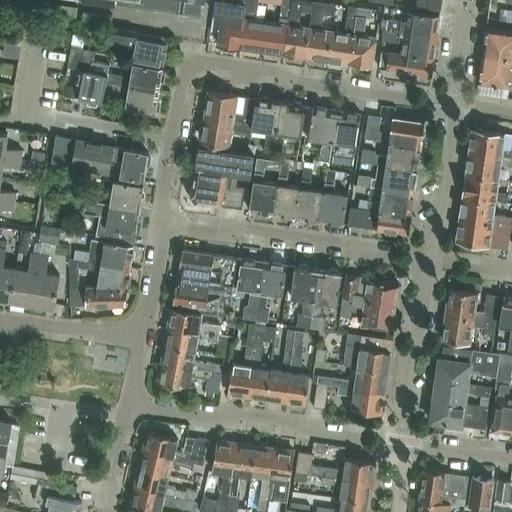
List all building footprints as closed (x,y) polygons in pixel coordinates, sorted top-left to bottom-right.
[(83,0),(83,1),(115,5),(115,3),(201,15),(202,0),(83,0)] [(214,0),(213,13),(221,14),(217,43),(239,47),(245,0),(214,0)] [(245,0),(239,47),(260,50),(265,20),(256,19),(258,0),(245,0)] [(281,0),(278,22),(265,20),(260,50),(283,53),(291,0),(281,0)] [(291,0),(283,53),(305,57),(310,26),(309,26),(299,25),(301,10),(311,12),(312,12),(314,1),(306,0),(291,0)] [(440,10),(441,6),(441,0),(416,0),(415,6),(440,10)] [(310,26),(305,57),(327,60),(331,29),(321,27),(323,13),(334,15),(335,4),(314,1),(312,12),(311,12),(309,26),(310,26)] [(327,60),(348,63),(357,7),(348,5),(344,31),(331,29),(327,60)] [(348,63),(371,66),(376,36),(364,34),(366,17),(370,18),(371,9),(357,7),(348,63)] [(511,10),(501,8),(499,19),(510,21),(511,10)] [(83,10),(82,22),(111,25),(112,14),(83,10)] [(439,15),(406,10),(404,21),(383,18),(381,29),(383,29),(436,37),(439,15)] [(165,42),(166,37),(108,27),(106,40),(134,45),(132,59),(163,64),(167,42),(165,42)] [(511,30),(496,28),(486,27),(482,55),(511,59),(511,30)] [(383,29),(383,33),(382,38),(397,40),(397,41),(401,42),(400,51),(388,50),(388,51),(433,58),(436,37),(383,29)] [(73,33),(71,47),(82,49),(84,35),(73,33)] [(11,43),(9,56),(17,58),(20,45),(11,43)] [(83,70),(80,88),(78,98),(87,100),(88,103),(96,105),(98,102),(101,103),(103,93),(104,90),(105,81),(107,73),(91,70),(94,51),(82,49),(71,47),(67,67),(83,70)] [(381,50),(378,67),(431,75),(433,58),(388,51),(381,50)] [(511,59),(482,55),(478,82),(493,84),(493,85),(496,85),(510,87),(511,77),(511,72),(511,59)] [(125,79),(125,75),(107,72),(107,73),(105,81),(158,90),(160,82),(163,81),(165,73),(162,71),(162,68),(132,62),(129,80),(125,79)] [(125,108),(151,113),(155,114),(155,111),(158,109),(160,101),(157,99),(158,90),(105,81),(104,90),(128,94),(127,98),(125,108)] [(65,95),(75,97),(77,88),(67,86),(65,95)] [(256,97),(256,98),(237,95),(208,90),(207,94),(204,96),(203,102),(205,105),(204,116),(252,123),(253,113),(256,97)] [(253,113),(252,123),(250,135),(251,135),(252,127),(269,130),(268,134),(266,134),(264,151),(273,152),(281,101),(272,100),(269,99),(268,96),(261,95),(259,98),(256,97),(253,113)] [(284,132),(300,135),(304,115),(305,105),(302,104),(300,101),(294,100),(292,103),(289,102),(281,101),(273,152),(282,154),(285,137),(283,136),(284,132)] [(313,106),(312,116),(308,137),(324,140),(324,145),(321,146),(319,160),(329,161),(337,109),(313,106)] [(359,123),(361,113),(337,109),(329,161),(352,164),(359,123)] [(381,116),(379,115),(368,114),(367,124),(365,137),(389,141),(389,142),(420,146),(421,139),(422,139),(424,122),(392,118),(390,132),(379,130),(381,116)] [(250,135),(252,123),(204,116),(202,127),(198,129),(197,135),(200,138),(199,142),(229,146),(231,136),(231,132),(250,135)] [(468,152),(511,158),(511,134),(505,134),(483,131),(480,128),(476,130),(472,129),(468,152)] [(0,131),(0,154),(20,158),(21,149),(5,146),(7,133),(0,131)] [(76,138),(62,136),(55,134),(54,144),(51,162),(71,166),(76,138)] [(114,146),(100,143),(76,138),(71,166),(109,173),(114,146)] [(387,155),(374,153),(373,162),(385,164),(385,165),(417,169),(420,146),(389,142),(387,155)] [(249,144),(247,151),(254,153),(256,145),(249,144)] [(250,177),(254,154),(248,153),(247,152),(199,145),(193,182),(192,184),(190,184),(189,194),(191,194),(191,195),(190,196),(194,202),(195,201),(196,201),(196,203),(206,205),(206,203),(207,203),(220,205),(221,205),(227,205),(241,208),(243,198),(244,188),(234,186),(235,175),(250,177)] [(32,148),(31,157),(44,159),(45,150),(32,148)] [(119,175),(133,178),(143,180),(145,168),(146,168),(146,167),(149,164),(150,157),(148,154),(148,152),(124,148),(119,175)] [(362,151),(361,160),(373,162),(374,153),(362,151)] [(465,174),(498,178),(501,164),(511,166),(511,165),(511,158),(468,152),(465,174)] [(0,154),(0,176),(2,164),(19,166),(20,158),(0,154)] [(281,158),(267,155),(266,160),(257,158),(254,179),(249,209),(259,211),(261,214),(267,215),(270,212),(273,213),(281,162),(281,158)] [(20,158),(19,166),(28,168),(29,159),(20,158)] [(296,216),(301,186),(300,186),(287,184),(290,163),(281,162),(273,213),(283,214),(284,217),(291,218),(293,216),(296,216)] [(300,186),(301,186),(296,216),(306,218),(308,221),(314,222),(317,219),(320,220),(324,190),(310,187),(313,166),(303,165),(303,168),(300,186)] [(384,177),(371,175),(370,186),(382,188),(414,193),(415,185),(415,186),(418,169),(417,169),(385,165),(384,177)] [(343,223),(345,213),(348,193),(333,191),(335,177),(344,179),(345,172),(327,169),(324,190),(320,220),(330,221),(331,224),(337,225),(340,223),(343,223)] [(359,173),(357,184),(370,186),(371,175),(359,173)] [(506,202),(508,193),(496,191),(498,178),(465,174),(462,196),(495,201),(495,200),(506,202)] [(0,176),(0,198),(14,200),(15,192),(0,189),(0,178),(0,176)] [(109,203),(139,208),(141,197),(144,196),(145,191),(142,188),(143,184),(114,179),(111,191),(99,189),(97,200),(109,203)] [(380,201),(368,199),(367,209),(379,211),(378,211),(411,216),(411,215),(410,215),(414,193),(382,188),(380,201)] [(462,196),(459,218),(511,226),(511,215),(493,212),(495,201),(462,196)] [(0,207),(12,209),(14,200),(0,198),(0,207)] [(86,198),(84,211),(99,213),(96,234),(106,235),(106,236),(106,237),(124,240),(134,241),(135,232),(135,231),(136,228),(139,226),(140,221),(138,218),(138,214),(139,208),(109,203),(97,200),(86,198)] [(358,207),(357,208),(367,209),(368,199),(359,198),(358,207)] [(357,208),(350,207),(348,224),(408,233),(411,216),(378,211),(379,211),(367,209),(357,208)] [(467,242),(486,244),(488,245),(495,246),(507,248),(509,238),(511,226),(459,218),(457,227),(456,240),(460,241),(463,243),(467,242)] [(41,225),(39,241),(58,244),(59,240),(61,228),(41,225)] [(30,234),(22,233),(19,253),(26,254),(30,234)] [(79,257),(74,257),(130,266),(131,258),(134,256),(135,251),(133,248),(133,245),(92,238),(90,250),(82,249),(82,248),(81,248),(79,257)] [(0,247),(0,298),(11,300),(15,267),(3,265),(5,249),(0,247)] [(237,256),(227,255),(214,253),(182,249),(179,265),(177,276),(209,281),(210,280),(233,284),(237,256)] [(15,267),(11,300),(32,303),(39,254),(31,253),(28,270),(15,267)] [(39,254),(32,303),(54,307),(60,275),(45,272),(48,256),(39,254)] [(74,257),(69,257),(70,285),(79,285),(79,267),(99,270),(97,285),(97,286),(126,287),(127,284),(130,282),(130,276),(128,274),(130,266),(74,257)] [(241,257),(239,267),(237,286),(250,288),(248,303),(244,306),(242,317),(255,319),(257,305),(264,260),(241,257)] [(282,292),(285,273),(286,264),(264,260),(257,305),(266,306),(268,290),(282,292)] [(295,265),(293,275),(290,296),(304,298),(301,313),(299,313),(297,325),(310,327),(318,269),(311,268),(311,267),(308,267),(306,264),(301,263),(298,265),(295,265)] [(310,327),(323,329),(325,317),(321,316),(324,301),(337,303),(341,271),(339,271),(336,268),(331,267),(328,270),(325,269),(325,270),(318,269),(310,327)] [(344,291),(343,297),(353,298),(356,299),(357,293),(359,274),(346,272),(344,291)] [(174,298),(173,301),(180,302),(179,309),(202,313),(203,312),(226,315),(229,316),(233,284),(210,280),(209,281),(177,276),(176,285),(175,288),(172,290),(172,295),(174,298)] [(388,279),(368,276),(365,295),(357,293),(356,299),(395,305),(396,294),(399,295),(401,285),(398,285),(398,281),(388,279)] [(70,305),(85,305),(124,305),(126,287),(97,286),(97,285),(79,286),(79,285),(70,285),(70,305)] [(495,321),(499,295),(486,293),(484,311),(475,310),(477,292),(449,288),(445,313),(495,321)] [(511,297),(503,296),(501,306),(499,324),(511,325),(511,326),(509,350),(511,350),(511,297)] [(341,310),(340,315),(350,316),(351,311),(352,304),(353,298),(343,297),(341,310)] [(356,299),(353,298),(352,304),(363,306),(361,324),(391,328),(392,324),(395,325),(396,315),(393,315),(395,305),(356,299)] [(257,305),(255,319),(265,321),(267,306),(266,306),(257,305)] [(201,321),(203,312),(202,313),(179,309),(172,308),(171,310),(169,312),(168,317),(170,319),(169,327),(218,336),(220,324),(201,321)] [(445,313),(441,339),(444,339),(451,340),(471,343),(474,325),(485,327),(494,329),(495,321),(445,313)] [(234,326),(236,316),(229,316),(226,315),(225,320),(227,324),(230,326),(234,326)] [(229,382),(227,392),(229,392),(231,394),(237,395),(239,394),(247,395),(257,325),(249,323),(243,363),(232,362),(229,382)] [(259,366),(262,339),(274,341),(276,327),(264,326),(257,325),(247,395),(255,396),(257,398),(266,399),(270,367),(259,366)] [(198,340),(217,343),(218,336),(169,327),(167,335),(165,336),(164,345),(196,350),(198,340)] [(485,327),(483,339),(492,340),(494,329),(485,327)] [(287,328),(284,348),(282,369),(270,367),(266,399),(275,401),(277,399),(285,400),(293,350),(296,329),(287,328)] [(305,403),(310,373),(300,372),(304,344),(303,344),(304,331),(296,329),(293,350),(285,400),(293,401),(295,403),(301,404),(303,403),(305,403)] [(393,338),(348,332),(343,364),(357,366),(389,371),(391,351),(393,338)] [(216,353),(216,354),(225,356),(225,355),(228,337),(218,336),(217,343),(216,353)] [(196,350),(164,345),(162,354),(164,356),(162,364),(212,373),(214,363),(194,360),(196,350)] [(471,372),(492,376),(496,376),(498,365),(500,352),(491,351),(453,346),(443,345),(442,357),(439,357),(436,378),(470,383),(470,382),(471,372)] [(326,349),(317,347),(315,360),(324,361),(326,349)] [(500,352),(498,365),(511,367),(511,353),(509,353),(500,352)] [(214,363),(212,373),(221,374),(221,373),(222,365),(214,363)] [(191,377),(211,380),(212,373),(162,364),(161,372),(159,373),(158,379),(159,381),(159,383),(169,385),(190,388),(191,377)] [(511,432),(511,431),(511,394),(508,394),(511,367),(498,365),(496,376),(491,418),(489,428),(493,429),(501,430),(503,432),(510,433),(511,432)] [(389,371),(357,366),(354,380),(318,375),(317,382),(328,384),(338,385),(386,392),(389,371)] [(211,380),(209,390),(218,391),(219,381),(221,374),(212,373),(211,380)] [(470,383),(436,378),(433,399),(464,403),(464,402),(466,393),(480,395),(489,397),(491,385),(470,382),(470,383)] [(316,382),(313,407),(325,409),(328,384),(317,382),(316,382)] [(386,392),(338,385),(337,393),(353,395),(351,409),(382,413),(386,392)] [(480,395),(479,404),(488,405),(489,397),(480,395)] [(430,420),(450,423),(452,425),(457,426),(460,424),(485,428),(486,418),(488,405),(479,404),(464,402),(464,403),(433,399),(430,420)] [(12,421),(0,419),(0,469),(4,470),(12,421)] [(175,449),(175,448),(177,438),(148,431),(148,433),(145,435),(144,440),(146,442),(144,450),(191,461),(202,464),(208,439),(195,437),(191,453),(175,449)] [(203,496),(199,511),(226,511),(236,443),(228,442),(226,440),(220,439),(218,440),(216,440),(215,450),(212,469),(212,470),(224,472),(220,500),(203,496)] [(236,443),(226,511),(234,511),(239,474),(251,476),(255,444),(246,442),(244,444),(238,443),(236,443)] [(316,442),(315,451),(324,452),(325,444),(316,442)] [(262,477),(260,497),(267,498),(274,448),(266,447),(264,445),(255,444),(251,476),(262,477)] [(274,448),(267,498),(278,499),(287,501),(290,481),(294,451),(292,450),(290,448),(285,448),(282,449),(274,448)] [(140,459),(138,468),(169,475),(171,466),(180,468),(181,465),(190,468),(191,461),(144,450),(142,457),(140,459)] [(375,462),(345,458),(344,468),(311,463),(313,453),(298,451),(297,461),(295,471),(308,473),(321,474),(372,482),(375,462)] [(191,461),(190,468),(200,470),(201,470),(202,464),(191,461)] [(12,470),(10,478),(11,478),(38,483),(39,477),(46,478),(48,472),(13,465),(12,470)] [(469,475),(453,473),(445,472),(436,470),(434,468),(429,467),(426,469),(423,468),(419,498),(452,503),(464,504),(467,485),(469,475)] [(137,479),(135,487),(184,498),(186,490),(166,485),(169,475),(138,468),(136,476),(137,479)] [(295,471),(294,480),(306,481),(308,473),(295,471)] [(372,482),(321,474),(320,482),(343,485),(341,497),(370,501),(372,482)] [(488,511),(489,508),(492,488),(494,478),(491,478),(489,475),(483,474),(480,476),(473,475),(471,485),(468,503),(471,504),(471,505),(481,506),(479,511),(488,511)] [(80,511),(80,509),(82,501),(81,501),(81,500),(74,498),(76,486),(46,478),(39,477),(38,483),(34,498),(50,501),(47,511),(80,511)] [(497,488),(495,498),(507,500),(508,500),(510,486),(511,480),(509,480),(498,478),(497,488)] [(131,503),(131,505),(159,511),(160,511),(161,511),(160,511),(162,502),(195,510),(197,501),(184,498),(135,487),(133,494),(131,495),(130,501),(131,503)] [(186,490),(184,498),(197,501),(197,500),(194,499),(197,489),(196,489),(186,487),(186,490)] [(0,492),(0,506),(5,507),(8,493),(0,492)] [(316,506),(315,511),(368,511),(370,501),(341,497),(340,509),(316,506)] [(416,511),(450,511),(452,503),(419,498),(416,511)] [(495,498),(494,507),(506,508),(507,500),(495,498)] [(291,502),(290,509),(312,511),(315,511),(316,506),(291,502)]
